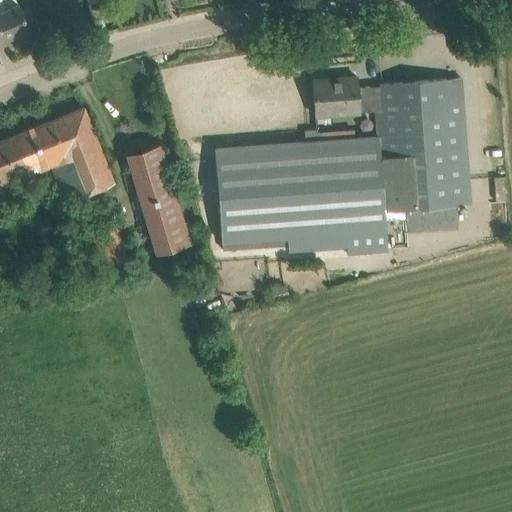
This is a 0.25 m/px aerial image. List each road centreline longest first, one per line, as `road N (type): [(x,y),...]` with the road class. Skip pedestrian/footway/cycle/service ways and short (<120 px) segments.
road 1 (tertiary): [(316,14),(126,43),(0,94)]
road 2 (tertiary): [(511,0),(316,14)]
